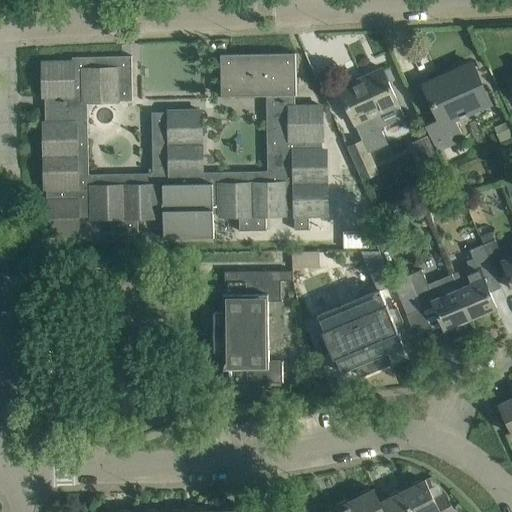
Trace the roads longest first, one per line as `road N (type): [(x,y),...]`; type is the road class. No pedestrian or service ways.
road 1 (residential): [(311,6),(11,31)]
road 2 (residential): [(21,472),(271,458)]
road 3 (residential): [(10,472),(9,305),(0,281)]
road 4 (residential): [(271,458),(397,435),(445,443)]
road 5 (residential): [(459,0),(311,6)]
